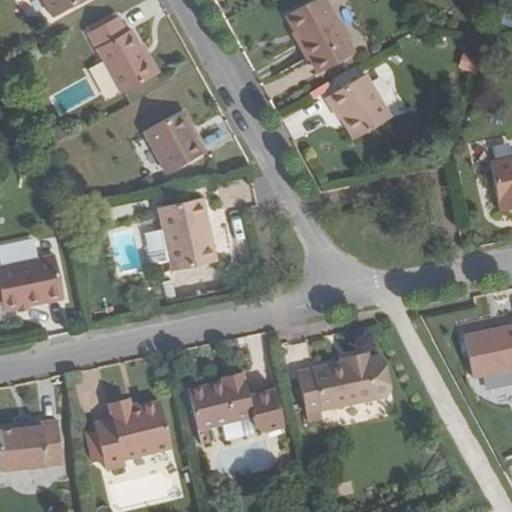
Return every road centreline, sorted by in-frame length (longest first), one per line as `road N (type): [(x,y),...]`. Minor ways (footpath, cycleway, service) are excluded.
road 1 (residential): [(0,369),(342,299)]
road 2 (residential): [(342,299),(178,0)]
road 3 (track): [(499,511),(384,291)]
road 4 (residential): [(342,299),(511,265)]
